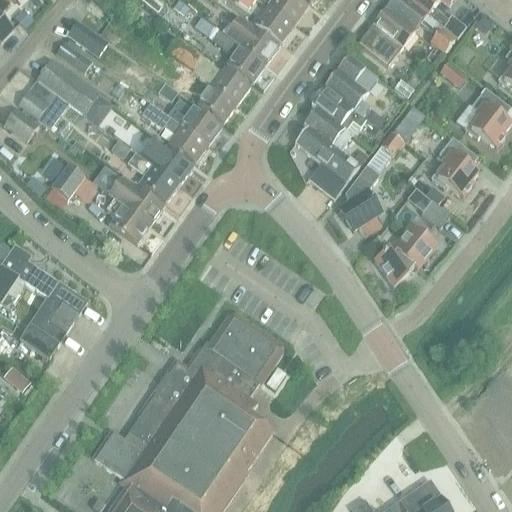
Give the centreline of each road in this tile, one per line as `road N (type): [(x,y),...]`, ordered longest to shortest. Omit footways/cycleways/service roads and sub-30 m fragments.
road 1 (residential): [(0,503),(138,304)]
road 2 (unclassified): [(381,343),(306,235),(245,177)]
road 3 (residential): [(245,177),(253,141),(354,0)]
road 4 (unclassified): [(494,511),(381,343)]
road 5 (residential): [(511,197),(425,310),(381,343)]
road 6 (residential): [(138,304),(0,192)]
road 7 (residential): [(138,304),(207,206),(245,177)]
